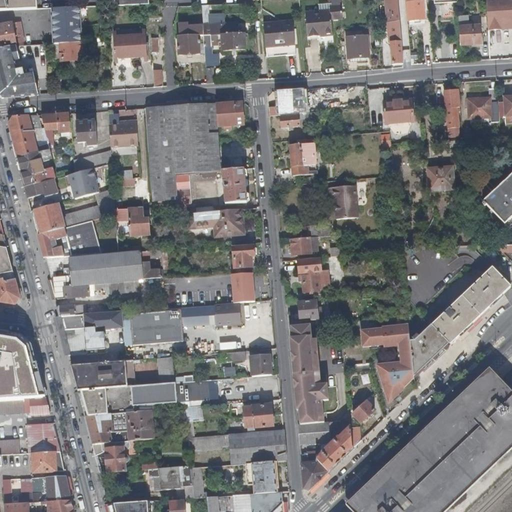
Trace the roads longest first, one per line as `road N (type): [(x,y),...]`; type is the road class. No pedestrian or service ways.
road 1 (residential): [(259,96),(300,511)]
road 2 (residential): [(511,311),(310,511)]
road 3 (residential): [(0,109),(259,96)]
road 4 (residential): [(511,72),(278,85),(259,96)]
road 5 (residential): [(333,511),(511,340)]
road 6 (residential): [(89,511),(42,319)]
road 7 (residential): [(42,319),(0,161)]
